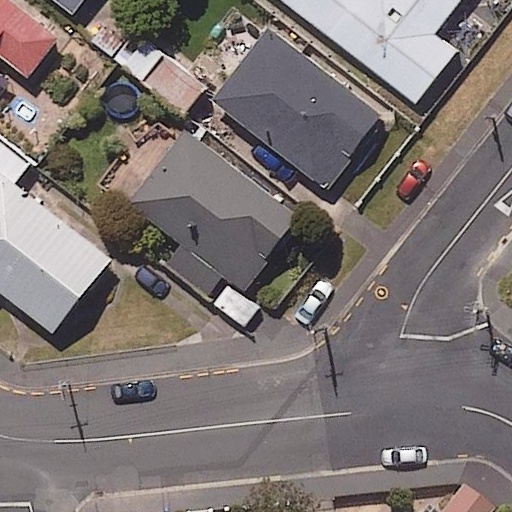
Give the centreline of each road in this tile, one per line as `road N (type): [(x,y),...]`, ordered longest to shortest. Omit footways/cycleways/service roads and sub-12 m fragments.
road 1 (residential): [(13,438),(398,405)]
road 2 (residential): [(511,167),(432,266),(409,308),(398,405)]
